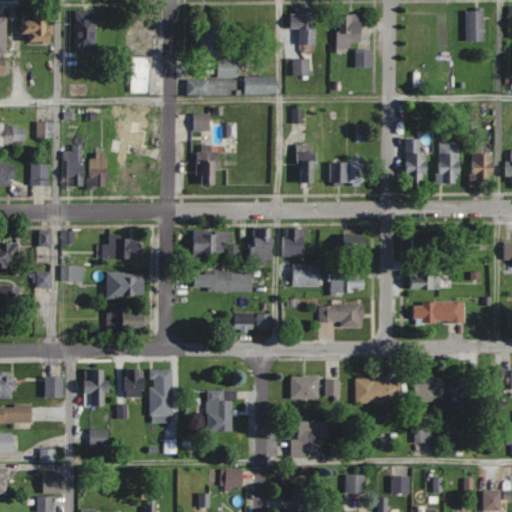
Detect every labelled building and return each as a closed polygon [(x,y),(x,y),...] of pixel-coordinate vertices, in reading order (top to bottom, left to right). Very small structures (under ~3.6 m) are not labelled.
[(75,48),(97,48),(97,10),(75,10),(75,48)] [(315,45),(314,10),(289,11),(290,29),(299,29),(300,45),(315,45)] [(466,10),(466,41),(484,41),(484,10),(466,10)] [(23,35),(34,35),(35,43),(49,42),(48,11),(22,11),(23,35)] [(355,15),(338,15),(338,49),(362,49),(362,23),(355,23),(355,15)] [(8,18),(0,18),(0,75),(6,76),(7,56),(8,18)] [(355,68),(373,68),(373,50),(355,50),(355,68)] [(132,57),(132,92),(150,92),(150,57),(132,57)] [(292,60),(292,75),(309,75),(309,60),(292,60)] [(245,94),(278,94),(278,76),(245,76),(245,94)] [(303,123),(303,107),(292,107),(292,123),(303,123)] [(119,159),(146,162),(148,144),(138,142),(141,120),(124,118),(119,159)] [(37,137),(53,137),(53,122),(37,122),(37,137)] [(26,124),(0,124),(0,147),(26,147),(26,124)] [(426,139),(405,139),(405,183),(426,183),(426,139)] [(438,183),(461,183),(461,142),(438,142),(438,183)] [(67,186),(85,186),(85,144),(67,144),(67,186)] [(316,144),(297,144),(296,169),(301,169),(300,183),(316,183),(316,144)] [(219,151),(211,151),(211,145),(202,145),(202,185),(219,185),(219,151)] [(89,187),(108,187),(108,154),(89,154),(89,187)] [(494,154),(473,154),(473,183),(494,183),(494,154)] [(366,184),(366,157),(348,157),(348,161),(330,161),(330,184),(366,184)] [(14,164),(0,163),(0,186),(14,187),(14,164)] [(50,164),(31,164),(31,185),(50,185),(50,164)] [(251,228),(251,262),(273,262),(273,228),(251,228)] [(306,228),(284,228),(284,256),(306,256),(306,228)] [(193,255),(231,255),(231,231),(193,231),(193,255)] [(418,255),(441,254),(441,233),(418,234),(418,255)] [(343,234),(343,253),(367,253),(367,234),(343,234)] [(102,243),(102,258),(143,258),(143,236),(108,236),(108,243),(102,243)] [(0,266),(19,267),(19,241),(0,241),(0,266)] [(320,264),(293,264),(293,286),(320,286),(320,264)] [(83,281),(83,265),(61,265),(61,281),(83,281)] [(331,295),(354,295),(354,288),(365,288),(365,283),(350,283),(350,269),(331,269),(331,295)] [(195,270),(195,290),(252,291),(252,271),(195,270)] [(107,299),(144,299),(144,272),(107,272),(107,299)] [(410,288),(441,288),(441,272),(410,272),(410,288)] [(50,287),(50,273),(38,273),(38,287),(50,287)] [(0,301),(16,302),(17,284),(0,284),(0,301)] [(415,301),(415,322),(465,322),(465,301),(415,301)] [(363,325),(363,304),(319,304),(319,325),(363,325)] [(107,331),(147,331),(147,310),(107,310),(107,331)] [(253,312),(234,312),(234,330),(253,330),(253,312)] [(272,330),(272,313),(258,313),(258,330),(272,330)] [(144,396),(144,368),(126,368),(126,396),(144,396)] [(173,369),(151,369),(151,417),(173,417),(173,369)] [(84,394),(92,394),(92,405),(106,405),(106,393),(108,393),(108,370),(84,370),(84,394)] [(0,396),(13,397),(13,372),(0,372),(0,396)] [(64,376),(45,376),(45,397),(64,397),(64,376)] [(319,376),(292,376),(292,399),(319,399),(319,376)] [(341,379),(325,379),(325,398),(341,398),(341,379)] [(356,403),(400,403),(400,379),(356,379),(356,403)] [(444,402),(444,379),(415,379),(415,402),(444,402)] [(474,381),(452,381),(452,409),(474,409),(474,381)] [(207,390),(207,423),(236,423),(236,390),(207,390)] [(0,404),(0,422),(32,423),(32,404),(0,404)] [(298,439),(291,439),(291,457),(323,457),(323,439),(328,439),(328,421),(298,421),(298,439)] [(107,447),(107,428),(90,428),(90,447),(107,447)] [(0,451),(14,452),(14,432),(0,431),(0,451)] [(426,434),(415,433),(415,442),(426,442),(426,434)] [(55,461),(55,448),(42,448),(42,461),(55,461)] [(0,492),(9,493),(9,466),(0,466),(0,492)] [(243,469),(222,469),(222,488),(243,488),(243,469)] [(44,491),(61,491),(61,474),(44,474),(44,491)] [(364,492),(364,476),(346,476),(346,492),(364,492)] [(410,476),(391,476),(391,493),(410,493),(410,476)] [(311,509),(310,488),(297,489),(298,510),(311,509)] [(501,511),(501,490),(484,490),(484,511),(501,511)] [(38,510),(51,510),(51,497),(38,497),(38,510)]
